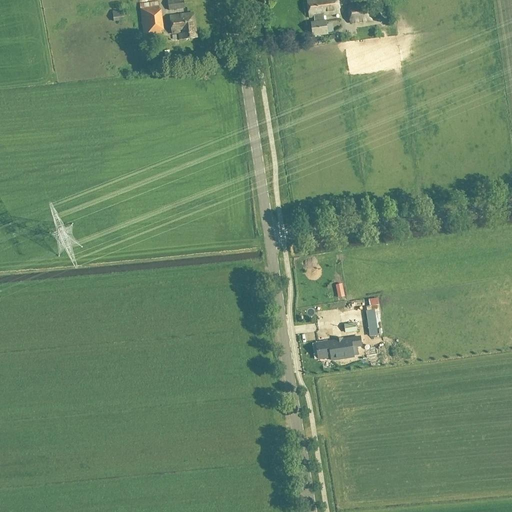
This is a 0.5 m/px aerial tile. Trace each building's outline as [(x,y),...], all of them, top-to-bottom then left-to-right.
[(185,8),(183,0),(166,0),(168,11),(185,8)] [(315,22),(312,23),(313,36),(327,34),(325,21),(324,21),(323,16),(339,14),(337,0),(306,0),(309,17),(314,17),(315,22)] [(162,36),(157,2),(139,4),(144,38),(162,36)] [(347,6),(349,23),(371,20),(369,3),(347,6)] [(113,22),(124,20),(123,10),(112,11),(113,22)] [(194,13),(170,16),(172,34),(182,33),(182,34),(178,35),(179,40),(183,40),(197,38),(194,13)] [(384,336),(378,301),(364,303),(370,338),(384,336)] [(357,332),(355,323),(344,324),(345,333),(355,332),(357,332)] [(334,341),(315,344),(318,360),(331,358),(332,361),(353,358),(353,356),(358,356),(357,347),(361,347),(360,337),(342,340),(341,340),(336,341),(335,341),(334,341)]
